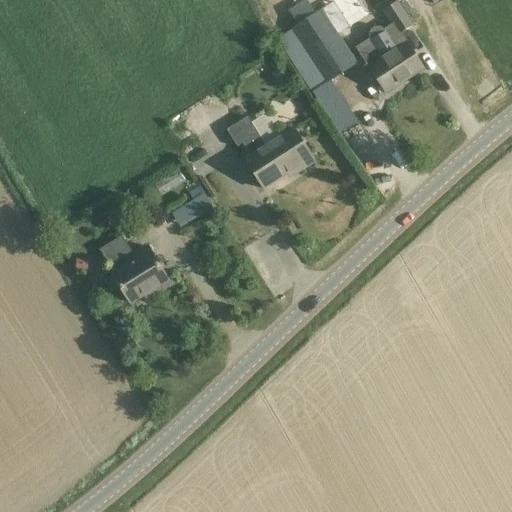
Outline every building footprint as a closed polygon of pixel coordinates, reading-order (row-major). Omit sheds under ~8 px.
[(318,16),(306,0),(304,0),(288,11),(299,29),(293,33),(328,84),(357,65),(322,13),(318,16)] [(371,70),(375,77),(386,93),(423,70),(408,46),(400,34),(413,26),(398,2),(383,11),(393,25),(384,31),(382,29),(380,28),(378,28),(375,28),(374,29),(372,30),(371,32),(370,34),(369,37),(370,39),(357,48),(371,70)] [(274,69),(273,75),(276,80),(282,82),(287,78),(289,72),(285,67),(279,66),(274,69)] [(253,122),(249,116),(227,130),(237,147),(242,144),(251,157),(245,161),(264,189),(296,169),(298,172),(315,162),(294,129),(268,146),(253,122)] [(199,188),(190,193),(196,204),(206,199),(199,188)] [(134,256),(122,237),(100,251),(114,273),(112,274),(130,304),(151,290),(154,295),(171,285),(148,247),(134,256)] [(76,259),(76,269),(88,270),(89,260),(76,259)]
